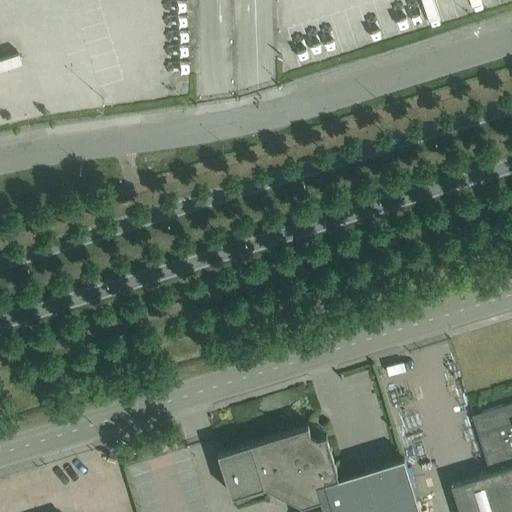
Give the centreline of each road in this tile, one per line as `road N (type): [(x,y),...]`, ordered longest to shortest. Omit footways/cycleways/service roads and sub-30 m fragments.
road 1 (unclassified): [(0,455),(511,296)]
road 2 (tertiary): [(0,324),(511,168)]
road 3 (tertiary): [(511,109),(0,265)]
road 4 (unclassified): [(0,162),(252,122),(511,40)]
road 5 (unknown): [(252,122),(220,0)]
